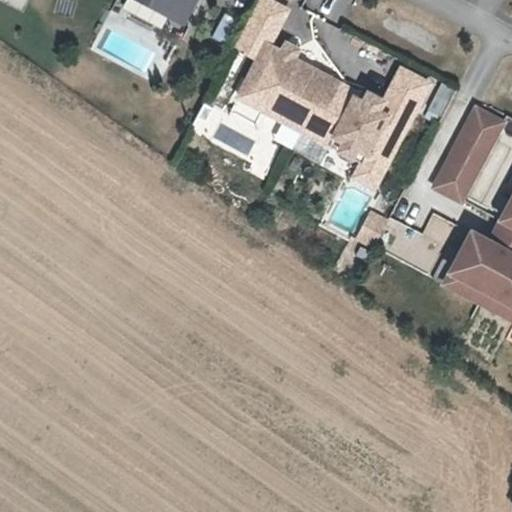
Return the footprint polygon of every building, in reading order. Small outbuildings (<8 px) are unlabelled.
[(133,0),(180,26),(194,0),(133,0)] [(285,0),(251,0),(232,35),(256,48),(246,66),(261,74),(256,84),(261,99),(298,119),(326,69),(291,50),(293,45),(282,39),(279,43),(266,36),(285,0)] [(222,40),(233,18),(223,13),(212,35),(222,40)] [(284,34),(282,39),(293,45),(296,41),(284,34)] [(354,84),(326,69),(298,119),(327,136),(332,127),(363,144),(358,153),(360,154),(378,164),(426,76),(398,61),(380,94),(375,103),(351,90),(355,85),(354,84)] [(261,74),(246,66),(226,103),(288,137),(298,119),(261,99),(256,84),(261,74)] [(356,81),(354,84),(355,85),(351,90),(375,103),(380,94),(356,81)] [(436,119),(455,89),(443,82),(424,111),(436,119)] [(507,119),(476,102),(431,182),(463,200),(507,119)] [(327,136),(298,119),(288,137),(346,169),(353,167),(371,177),(378,164),(360,154),(358,153),(363,144),(332,127),(327,136)] [(511,191),(489,234),(468,223),(440,279),(511,315),(511,191)] [(369,213),(356,237),(373,247),(386,223),(369,213)]
